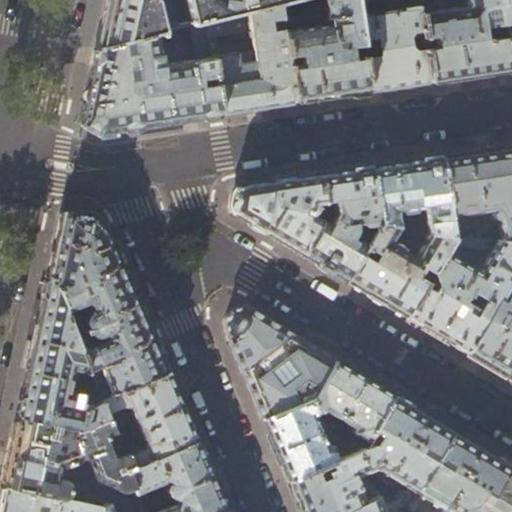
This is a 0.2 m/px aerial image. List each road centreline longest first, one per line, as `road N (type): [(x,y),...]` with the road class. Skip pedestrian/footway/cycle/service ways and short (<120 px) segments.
road 1 (residential): [(511,108),(166,159)]
road 2 (residential): [(511,425),(234,258)]
road 3 (residential): [(167,288),(263,511)]
road 4 (residential): [(117,167),(167,288)]
road 5 (residential): [(234,258),(196,230),(166,159)]
